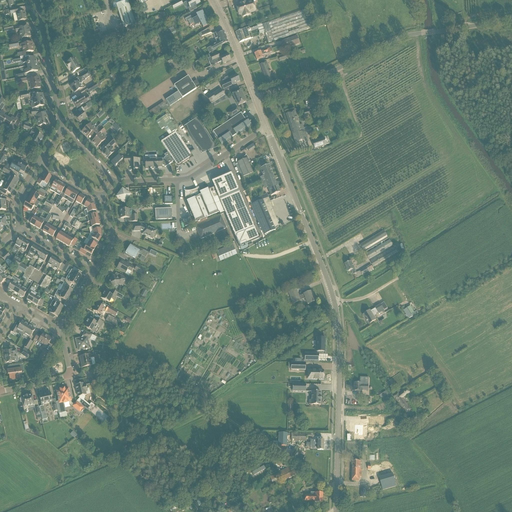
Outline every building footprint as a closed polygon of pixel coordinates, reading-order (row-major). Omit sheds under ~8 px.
[(112,3),(112,4),(112,5),(113,9),(117,8),(122,24),(131,21),(132,25),(135,24),(128,1),(122,3),(120,0),(118,0),(115,1),(113,2),(112,3)] [(137,0),(140,5),(142,9),(147,7),(145,2),(149,0),(137,0)] [(198,0),(189,0),(186,2),(190,8),(188,9),(190,13),(197,9),(195,5),(200,3),(198,0)] [(252,2),(246,3),(246,2),(239,4),(239,5),(236,6),(238,15),(242,14),(243,17),(250,15),(249,12),(255,11),(252,2)] [(240,31),(235,33),(237,37),(243,34),(250,31),(250,32),(258,29),(262,28),(264,32),(268,43),(311,29),(305,10),(262,25),(261,24),(248,28),(240,31)] [(196,15),(191,18),(190,17),(185,20),(186,22),(188,21),(190,26),(194,24),(195,25),(200,22),(203,28),(209,24),(201,11),(195,14),(196,15)] [(24,13),(16,14),(18,21),(18,22),(21,21),(26,20),(25,12),(24,13)] [(27,26),(22,27),(18,28),(15,29),(16,32),(19,31),(20,39),(26,38),(31,37),(30,32),(29,32),(27,26)] [(208,28),(199,33),(201,37),(211,33),(208,28)] [(243,34),(237,37),(239,43),(246,41),(250,39),(252,38),(250,32),(250,31),(243,34)] [(216,44),(209,48),(207,49),(209,54),(211,53),(222,47),(221,46),(228,43),(223,32),(218,34),(217,32),(212,34),(216,44)] [(282,41),(283,44),(281,45),(282,49),(285,48),(285,49),(287,48),(288,50),(292,48),(291,47),(299,44),(298,41),(297,39),(296,36),(282,41)] [(21,53),(22,57),(28,56),(27,53),(33,52),(32,44),(32,43),(23,45),(20,45),(20,48),(22,48),(23,53),(21,53)] [(173,52),(175,56),(182,52),(179,48),(173,52)] [(270,48),(258,52),(254,54),(256,61),(262,58),(261,55),(265,54),(265,53),(268,52),(268,53),(271,52),(270,48)] [(207,59),(211,66),(221,62),(222,64),(230,61),(227,55),(224,56),(224,55),(219,57),(218,54),(210,57),(210,58),(207,59)] [(26,63),(27,66),(36,64),(35,57),(22,60),(23,63),(26,63)] [(80,70),(74,59),(70,61),(69,60),(65,63),(69,70),(70,69),(72,73),(76,71),(76,73),(78,76),(84,72),(82,69),(80,70)] [(266,62),(264,63),(260,65),(268,85),(275,82),(271,72),(270,72),(266,62)] [(36,64),(27,66),(28,70),(24,70),(25,74),(37,71),(36,64)] [(74,84),(70,87),(74,93),(82,88),(80,85),(82,84),(81,83),(85,80),(90,76),(88,72),(73,81),(74,84)] [(230,81),(220,86),(222,90),(237,83),(236,83),(239,81),(236,75),(229,79),(230,81)] [(39,77),(34,78),(28,80),(28,83),(29,83),(31,90),(35,89),(40,88),(39,82),(40,82),(39,77)] [(188,77),(183,80),(174,86),(181,98),(196,89),(200,86),(198,82),(196,82),(194,83),(194,82),(192,83),(188,77)] [(98,83),(96,84),(87,89),(89,93),(100,86),(98,83)] [(211,93),(205,96),(211,105),(225,96),(220,89),(212,94),(211,93)] [(245,102),(240,91),(232,95),(238,106),(245,102)] [(178,93),(165,101),(169,107),(182,99),(181,98),(178,93)] [(32,98),(33,103),(31,104),(32,108),(43,106),(42,98),(43,98),(42,94),(32,96),(33,98),(32,98)] [(82,96),(76,99),(72,102),(76,109),(90,100),(88,96),(83,99),(81,97),(82,96)] [(313,97),(304,99),(305,103),(309,102),(310,106),(315,105),(315,103),(313,97)] [(149,111),(154,117),(168,108),(163,102),(149,111)] [(80,113),(78,114),(74,117),(79,123),(87,118),(83,112),(89,107),(87,105),(85,106),(85,105),(78,111),(80,113)] [(236,108),(228,113),(230,118),(239,112),(236,108)] [(39,111),(31,112),(32,116),(36,115),(38,126),(47,124),(46,118),(47,118),(46,114),(39,115),(39,111)] [(301,132),(296,116),(295,111),(286,114),(296,146),(308,142),(304,131),(301,132)] [(212,132),(215,137),(221,146),(232,139),(231,138),(236,135),(236,136),(251,126),(249,123),(248,124),(248,123),(247,123),(240,114),(212,132)] [(166,115),(156,122),(161,129),(164,128),(165,130),(169,136),(175,132),(177,130),(173,125),(166,115)] [(7,118),(2,125),(8,129),(11,123),(14,125),(16,121),(17,120),(13,118),(11,119),(10,120),(7,118)] [(183,127),(198,149),(201,153),(201,152),(210,146),(212,149),(215,146),(216,148),(216,147),(214,143),(197,118),(183,127)] [(14,125),(12,128),(16,131),(20,123),(16,121),(14,125)] [(90,124),(85,128),(81,132),(87,137),(91,134),(93,136),(98,131),(96,129),(95,129),(90,124)] [(115,124),(111,127),(117,133),(120,130),(115,124)] [(98,131),(93,136),(95,139),(91,142),(96,148),(105,140),(105,139),(106,138),(103,134),(106,132),(102,128),(98,131)] [(35,133),(32,131),(30,134),(33,136),(30,142),(38,146),(43,137),(35,133)] [(169,136),(161,142),(168,153),(173,161),(174,163),(174,164),(175,164),(177,166),(179,166),(180,165),(180,166),(181,165),(189,159),(189,158),(190,158),(190,155),(189,154),(190,153),(190,152),(189,153),(187,149),(178,136),(177,136),(175,133),(169,136)] [(326,145),(324,138),(312,142),(314,149),(326,145)] [(115,143),(111,139),(104,145),(106,148),(101,153),(107,159),(114,152),(111,150),(112,149),(112,148),(112,147),(115,143)] [(156,159),(145,160),(145,164),(145,169),(157,169),(157,168),(162,167),(162,166),(164,166),(164,167),(173,161),(168,153),(165,155),(165,154),(164,155),(166,157),(165,158),(165,157),(164,158),(156,158),(156,159)] [(120,158),(118,156),(111,163),(115,167),(118,164),(120,165),(128,165),(128,157),(123,158),(122,156),(120,158)] [(243,177),(253,173),(248,162),(250,162),(246,156),(242,158),(243,160),(237,163),(243,177)] [(136,157),(128,157),(128,165),(133,165),(133,170),(139,170),(139,160),(136,160),(136,157)] [(13,162),(11,166),(10,168),(17,173),(19,170),(24,172),(28,166),(20,161),(18,165),(13,162)] [(269,165),(260,169),(265,181),(273,177),(269,165)] [(2,166),(0,170),(8,175),(11,171),(2,166)] [(216,180),(211,182),(214,188),(220,203),(215,205),(219,212),(220,215),(224,213),(239,247),(259,238),(231,174),(219,179),(218,178),(218,179),(216,180),(216,179),(216,180)] [(40,178),(37,184),(45,188),(48,190),(49,188),(47,187),(46,186),(48,182),(51,178),(49,177),(46,175),(43,179),(40,178)] [(5,180),(4,182),(15,188),(16,186),(15,186),(18,180),(14,178),(11,176),(8,181),(5,180)] [(273,177),(265,181),(261,182),(264,189),(268,188),(271,196),(280,193),(273,177)] [(49,188),(50,188),(49,190),(54,193),(56,191),(60,184),(55,181),(51,187),(49,185),(47,187),(49,188)] [(0,187),(0,192),(5,195),(7,192),(10,194),(14,189),(15,188),(4,182),(3,183),(6,185),(3,189),(0,187)] [(56,191),(54,193),(59,196),(60,194),(63,196),(64,195),(64,194),(62,193),(65,187),(60,184),(56,191)] [(185,200),(184,200),(193,223),(196,222),(197,225),(208,220),(207,217),(211,216),(219,212),(215,205),(209,190),(208,187),(199,191),(198,188),(196,189),(195,190),(193,190),(191,191),(188,191),(186,191),(184,191),(185,191),(185,200)] [(63,196),(62,198),(67,201),(69,198),(73,191),(68,188),(64,194),(64,195),(63,196)] [(116,198),(120,201),(124,203),(128,199),(128,197),(128,196),(128,194),(127,193),(127,192),(128,192),(128,189),(126,189),(124,191),(122,189),(119,193),(120,193),(119,195),(119,194),(116,198)] [(73,191),(69,198),(74,201),(78,194),(73,191)] [(32,192),(29,197),(36,201),(39,196),(43,198),(45,195),(43,194),(38,192),(37,195),(32,192)] [(75,202),(80,205),(81,205),(82,203),(85,198),(79,195),(75,202)] [(59,203),(62,198),(59,196),(54,205),(57,207),(59,203)] [(250,199),(252,204),(262,200),(263,202),(268,200),(267,196),(263,197),(263,196),(253,200),(252,198),(250,199)] [(29,197),(26,202),(33,206),(36,201),(29,197)] [(262,200),(252,204),(251,205),(264,237),(273,232),(272,230),(278,226),(278,227),(279,226),(276,222),(277,221),(278,222),(276,218),(274,214),(273,211),(270,202),(269,202),(269,200),(272,199),(273,200),(272,199),(269,200),(268,200),(263,202),(262,200)] [(82,203),(81,205),(83,207),(87,209),(93,204),(92,203),(87,200),(84,205),(82,203)] [(25,203),(23,207),(31,211),(34,206),(33,206),(26,202),(26,203),(25,203)] [(93,204),(87,209),(84,211),(85,214),(88,213),(89,216),(91,215),(90,212),(96,211),(94,205),(93,204)] [(49,213),(51,210),(45,206),(42,211),(48,215),(49,213)] [(131,209),(125,209),(120,210),(120,219),(132,218),(132,222),(137,222),(137,215),(132,215),(131,209)] [(155,220),(172,220),(171,209),(155,209),(155,220)] [(33,217),(32,219),(29,224),(34,227),(39,220),(34,217),(33,217)] [(40,217),(39,220),(34,227),(39,230),(43,224),(44,223),(43,223),(44,222),(47,224),(48,222),(40,217)] [(226,229),(221,217),(195,227),(200,239),(226,229)] [(44,223),(43,224),(46,225),(42,231),(47,234),(51,228),(47,225),(47,224),(44,222),(43,223),(44,223)] [(140,225),(138,225),(133,225),(133,232),(140,231),(143,232),(142,235),(152,239),(154,235),(156,231),(145,226),(145,227),(140,225)] [(94,227),(92,227),(89,228),(90,234),(93,235),(101,236),(102,234),(100,228),(95,230),(94,227)] [(51,228),(47,234),(52,237),(56,231),(51,228)] [(360,245),(363,250),(387,236),(384,231),(360,245)] [(56,239),(60,242),(64,235),(60,233),(56,239)] [(64,235),(60,242),(64,245),(69,238),(64,235)] [(12,249),(18,252),(19,249),(24,241),(19,238),(12,249)] [(69,238),(64,245),(69,247),(70,245),(73,247),(77,240),(74,239),(73,241),(69,238)] [(390,240),(366,255),(369,260),(393,246),(390,240)] [(24,241),(19,249),(25,252),(29,244),(24,241)] [(90,241),(87,246),(94,250),(97,245),(92,242),(90,241)] [(124,255),(133,261),(138,253),(141,256),(139,260),(143,262),(148,253),(132,245),(130,251),(128,250),(126,252),(126,251),(125,251),(124,251),(124,252),(123,252),(123,253),(123,254),(123,255),(124,255)] [(218,257),(235,250),(233,245),(216,252),(218,257)] [(33,246),(30,251),(27,257),(32,260),(33,257),(38,249),(37,249),(37,248),(35,247),(35,248),(33,246)] [(81,249),(79,252),(85,255),(86,253),(91,255),(93,252),(93,251),(94,250),(87,246),(86,246),(83,251),(81,249)] [(394,248),(370,262),(373,267),(397,253),(394,248)] [(33,257),(38,260),(43,252),(38,249),(33,257)] [(43,252),(38,260),(43,263),(48,256),(43,252)] [(22,261),(15,256),(11,262),(18,267),(20,263),(22,261)] [(51,258),(49,262),(47,265),(52,268),(57,261),(56,260),(56,259),(54,258),(53,259),(51,258)] [(57,261),(52,268),(57,271),(58,270),(61,264),(62,264),(57,261)] [(117,269),(121,271),(125,274),(127,270),(129,270),(131,271),(133,268),(122,262),(121,263),(120,263),(117,269)] [(351,262),(349,262),(345,264),(348,272),(351,271),(353,275),(356,274),(353,266),(352,266),(351,262)] [(371,265),(360,271),(362,275),(366,272),(368,274),(369,273),(374,270),(371,265)] [(137,266),(134,270),(143,275),(145,271),(137,266)] [(68,275),(71,277),(78,281),(81,276),(75,272),(76,269),(73,268),(72,270),(71,270),(68,275)] [(3,274),(0,276),(0,283),(1,284),(4,281),(6,284),(11,278),(9,276),(7,278),(3,274)] [(64,283),(63,283),(69,286),(71,284),(75,286),(78,281),(71,277),(68,275),(65,280),(62,278),(60,281),(64,283)] [(108,284),(112,287),(116,289),(118,285),(119,283),(123,285),(126,279),(119,275),(119,277),(119,278),(117,279),(114,277),(112,277),(108,284)] [(11,278),(6,284),(9,286),(8,289),(9,290),(9,291),(11,292),(12,291),(13,292),(17,284),(19,281),(13,277),(12,278),(11,278)] [(64,287),(62,292),(61,292),(69,297),(72,292),(68,289),(69,286),(63,283),(62,286),(64,287)] [(17,284),(13,292),(17,294),(18,295),(22,287),(17,284)] [(22,287),(18,295),(23,298),(27,290),(22,287)] [(29,296),(26,300),(28,301),(28,302),(30,303),(31,302),(31,303),(36,295),(33,294),(34,293),(34,292),(35,290),(34,289),(31,287),(27,295),(29,296)] [(140,296),(145,298),(148,292),(143,289),(140,296)] [(53,298),(54,298),(60,302),(62,299),(66,302),(67,300),(68,300),(69,298),(69,297),(61,292),(62,292),(58,290),(53,298)] [(102,294),(101,295),(102,295),(100,298),(105,301),(108,302),(110,299),(113,301),(116,296),(121,299),(123,296),(116,293),(112,290),(109,294),(104,291),(104,292),(103,292),(102,293),(102,294)] [(311,291),(306,293),(298,296),(296,290),(288,292),(293,304),(305,299),(307,305),(315,302),(311,291)] [(36,295),(31,303),(37,306),(40,300),(41,299),(36,295)] [(54,298),(50,306),(52,307),(52,308),(60,312),(63,307),(59,305),(60,302),(54,298)] [(93,311),(97,313),(101,315),(103,312),(105,313),(105,312),(115,317),(117,312),(108,307),(106,309),(97,304),(93,311)] [(370,311),(363,315),(367,322),(369,324),(373,322),(376,320),(372,315),(377,312),(379,314),(382,312),(383,311),(384,311),(380,305),(375,308),(370,312),(370,311)] [(52,308),(52,309),(49,313),(57,317),(60,312),(52,308)] [(412,317),(407,309),(404,311),(408,319),(412,317)] [(86,328),(90,331),(94,333),(98,326),(101,327),(103,323),(96,319),(94,322),(88,318),(85,324),(88,326),(86,328)] [(14,325),(10,332),(14,334),(17,331),(23,334),(29,325),(24,322),(24,323),(22,321),(18,328),(14,325)] [(29,325),(23,334),(29,338),(32,334),(35,329),(33,328),(33,327),(29,325)] [(78,351),(83,350),(88,349),(89,348),(90,347),(89,346),(89,345),(88,345),(87,342),(88,341),(87,339),(91,338),(92,335),(89,334),(85,331),(82,336),(81,338),(82,338),(75,340),(78,351)] [(34,339),(38,341),(44,345),(42,347),(45,349),(51,338),(50,338),(43,334),(41,337),(37,334),(34,339)] [(315,346),(315,352),(324,352),(324,339),(323,339),(323,337),(320,337),(320,339),(317,339),(317,342),(316,346),(315,346)] [(24,348),(23,350),(26,353),(28,350),(32,342),(28,340),(24,347),(24,348)] [(5,355),(6,363),(8,363),(9,363),(11,363),(12,362),(14,362),(15,362),(17,362),(18,361),(17,358),(16,357),(14,357),(13,354),(16,353),(16,350),(13,350),(4,351),(4,355),(5,355)] [(26,353),(23,350),(20,354),(28,359),(30,355),(26,353)] [(38,360),(41,362),(42,362),(47,352),(44,350),(38,360)] [(89,355),(84,356),(79,357),(82,368),(92,366),(89,355)] [(285,379),(285,364),(272,364),(272,370),(261,370),(260,379),(285,379)] [(14,370),(7,371),(7,375),(9,375),(10,376),(9,377),(9,381),(19,379),(19,374),(21,374),(22,373),(23,373),(22,365),(20,366),(13,367),(14,370)] [(307,374),(307,379),(312,379),(323,380),(323,371),(307,370),(307,374)] [(354,383),(354,391),(361,391),(361,390),(368,391),(368,385),(369,378),(360,378),(360,382),(360,383),(358,383),(354,383)] [(75,386),(76,391),(78,397),(86,395),(86,394),(90,393),(89,388),(86,389),(86,385),(84,386),(83,384),(75,386)] [(56,392),(58,397),(59,402),(56,402),(58,414),(65,412),(63,403),(67,402),(71,401),(68,389),(64,390),(64,388),(60,389),(60,391),(56,392)] [(394,396),(393,397),(406,413),(411,410),(402,398),(410,392),(406,388),(399,394),(398,393),(394,396)] [(381,400),(389,395),(386,391),(385,391),(378,396),(381,400)] [(320,392),(309,392),(311,392),(311,401),(309,401),(309,405),(320,405),(320,400),(321,400),(321,397),(320,397),(320,392)] [(39,396),(40,401),(41,406),(39,407),(41,413),(45,412),(43,406),(44,406),(43,406),(42,404),(52,402),(51,398),(50,393),(39,396)] [(21,398),(21,399),(20,399),(20,403),(22,403),(23,408),(23,407),(24,410),(28,409),(27,407),(34,405),(32,395),(28,396),(27,396),(25,397),(21,398)] [(80,405),(87,411),(90,406),(83,401),(80,405)] [(83,408),(76,402),(72,406),(79,412),(83,408)] [(366,424),(358,424),(358,439),(366,439),(366,434),(368,434),(368,427),(366,427),(366,424)] [(370,426),(369,459),(377,460),(378,426),(370,426)] [(387,455),(397,455),(395,428),(385,429),(386,439),(381,439),(382,446),(387,446),(387,455)] [(306,437),(309,437),(313,437),(313,434),(291,433),(291,441),(306,442),(306,437)] [(310,440),(310,444),(310,450),(314,450),(314,452),(317,452),(317,450),(323,450),(323,440),(317,440),(310,440)] [(390,459),(391,468),(418,462),(417,453),(390,459)] [(352,481),(357,481),(359,481),(359,477),(361,477),(361,470),(360,470),(361,461),(352,461),(352,481)] [(404,467),(406,475),(422,471),(420,463),(404,467)] [(256,470),(252,472),(253,475),(265,469),(263,466),(256,470)] [(278,473),(269,478),(272,483),(281,478),(283,481),(295,475),(291,467),(278,473)] [(392,473),(379,477),(383,490),(396,486),(392,473)] [(246,484),(256,479),(254,476),(245,480),(246,484)] [(309,482),(304,477),(301,481),(306,486),(309,482)] [(304,500),(309,501),(315,501),(315,503),(322,503),(322,493),(315,493),(315,496),(304,495),(304,500)] [(289,511),(293,510),(289,502),(283,506),(286,511),(289,511)]
